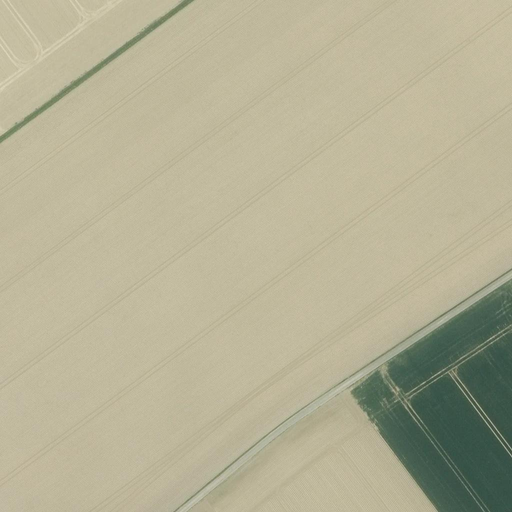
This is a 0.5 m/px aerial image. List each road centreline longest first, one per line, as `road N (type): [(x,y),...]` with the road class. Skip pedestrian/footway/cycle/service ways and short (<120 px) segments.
road 1 (unclassified): [(183,511),(281,428),(511,278)]
road 2 (track): [(0,142),(192,0)]
